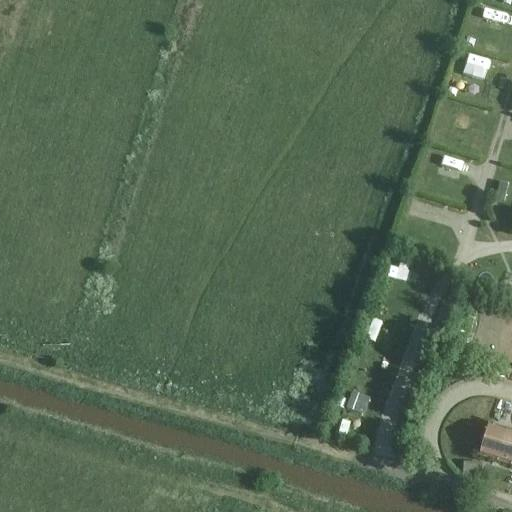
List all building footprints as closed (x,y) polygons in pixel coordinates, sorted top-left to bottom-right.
[(480,20),(477,31),(499,36),(502,26),(480,20)] [(467,67),(461,87),(481,92),(487,72),(467,67)] [(455,127),(452,150),(474,152),(476,129),(455,127)] [(442,170),(439,183),(467,189),(470,177),(442,170)] [(502,296),(511,299),(511,286),(506,285),(502,296)] [(511,433),(488,426),(479,458),(511,467),(511,433)]
